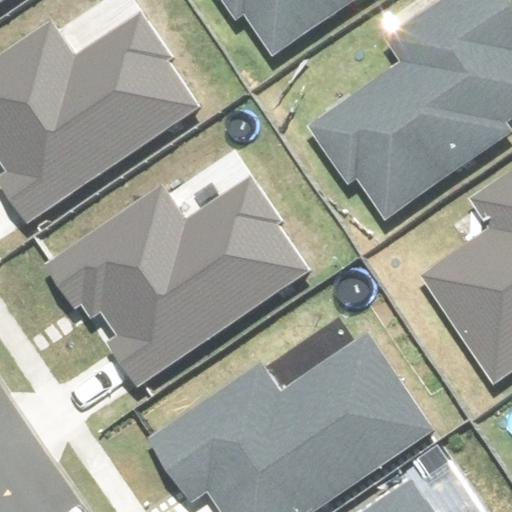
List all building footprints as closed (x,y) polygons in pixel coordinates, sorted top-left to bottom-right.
[(0,0),(0,13),(18,0),(0,0)] [(222,0),(270,69),(368,0),(222,0)] [(511,149),(511,13),(503,0),(473,0),(388,56),(405,82),(323,136),(387,232),(511,149)] [(54,31),(0,68),(0,161),(14,180),(1,190),(31,232),(195,117),(137,35),(84,73),(54,31)] [(511,385),(511,185),(480,206),(501,239),(433,283),(503,391),(511,385)] [(168,193),(58,271),(94,322),(107,313),(128,342),(115,352),(146,394),(310,279),(252,197),(198,235),(168,193)] [(324,511),(438,434),(379,348),(291,407),(271,378),(169,448),(193,484),(211,471),(239,511),(324,511)] [(435,511),(419,490),(388,511),(435,511)]
